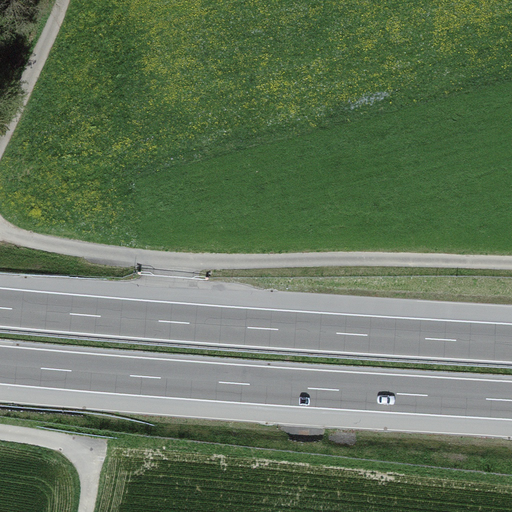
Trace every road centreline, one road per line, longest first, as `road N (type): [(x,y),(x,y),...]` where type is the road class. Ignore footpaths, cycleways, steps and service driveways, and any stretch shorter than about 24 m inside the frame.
road 1 (motorway): [(0,364),(511,400)]
road 2 (motorway): [(511,343),(0,307)]
road 3 (track): [(0,141),(56,0)]
